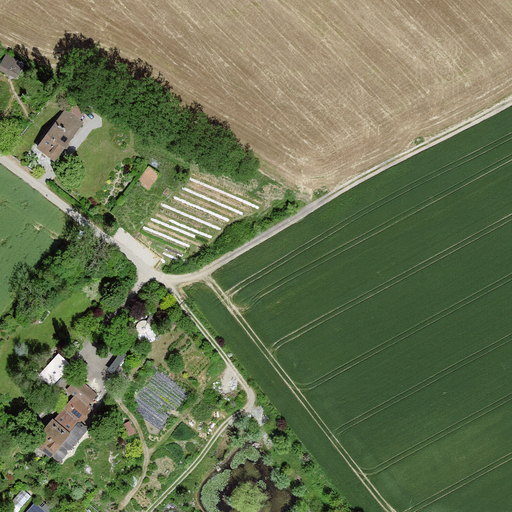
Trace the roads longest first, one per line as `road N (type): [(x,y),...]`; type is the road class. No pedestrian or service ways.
road 1 (track): [(179,278),(511,100)]
road 2 (track): [(148,511),(250,404),(251,393),(161,277)]
road 3 (unclassified): [(0,156),(149,272),(179,278)]
road 4 (track): [(112,389),(145,448),(145,469),(127,502),(131,511)]
